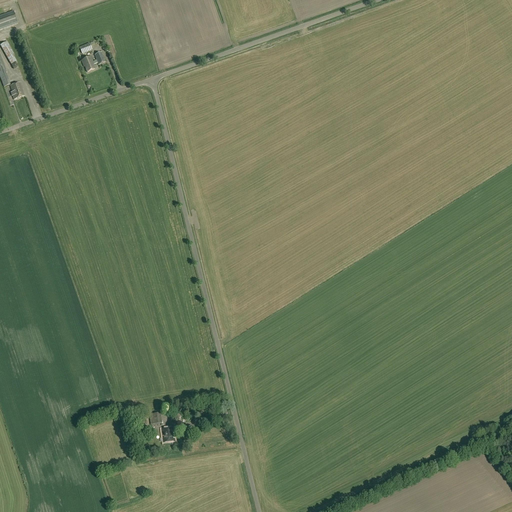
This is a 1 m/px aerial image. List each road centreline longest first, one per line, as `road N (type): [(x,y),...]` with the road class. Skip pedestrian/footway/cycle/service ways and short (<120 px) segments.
road 1 (unclassified): [(259,511),(152,79)]
road 2 (unclassified): [(152,79),(377,0)]
road 3 (track): [(504,421),(312,511)]
road 4 (unclassified): [(0,134),(152,79)]
